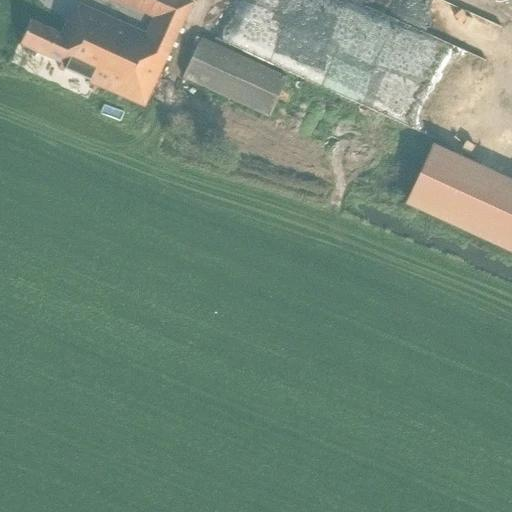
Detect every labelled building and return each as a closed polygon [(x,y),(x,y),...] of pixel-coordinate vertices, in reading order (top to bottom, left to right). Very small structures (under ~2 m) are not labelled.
[(144,107),(192,2),(187,0),(114,0),(155,18),(147,34),(80,4),(71,22),(67,21),(61,35),(31,21),(21,45),(61,63),(59,69),(144,107)] [(485,62),(499,28),(449,9),(436,43),(485,62)] [(268,117),(286,77),(201,39),(183,78),(268,117)] [(403,218),(511,262),(511,188),(429,155),(403,218)] [(478,267),(484,253),(406,219),(400,234),(478,267)]
